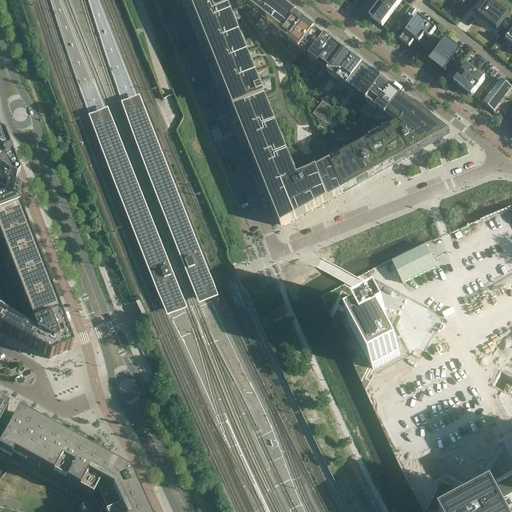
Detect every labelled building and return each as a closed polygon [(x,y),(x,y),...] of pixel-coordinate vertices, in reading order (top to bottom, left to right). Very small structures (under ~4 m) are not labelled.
[(327,153),(293,71),(291,65),(286,52),(280,39),(284,34),(296,18),(297,17),(275,0),(189,0),(281,228),(284,227),(297,219),(301,217),(302,217),(312,211),(319,207),(328,202),(329,201),(339,196),(343,194),(331,163),(327,153)] [(385,0),(381,6),(393,14),(403,1),(402,0),(385,0)] [(475,15),(496,31),(506,17),(485,1),(475,15)] [(371,19),(382,28),(393,14),(381,6),(371,19)] [(400,41),(409,48),(415,40),(419,44),(425,36),(429,39),(436,31),(418,17),(400,41)] [(306,25),(297,18),(281,38),(286,51),(306,25)] [(316,32),(306,25),(286,51),(291,64),(316,32)] [(316,32),(291,64),(294,71),(298,75),(304,68),(325,40),(316,32)] [(304,68),(313,75),(319,68),(335,47),(325,40),(304,68)] [(429,64),(444,75),(459,55),(444,44),(429,64)] [(500,48),(495,45),(491,51),(495,54),(500,48)] [(319,68),(328,75),(344,54),(335,47),(319,68)] [(354,62),(344,54),(328,75),(318,89),(327,96),(338,82),(354,62)] [(363,69),(354,62),(338,82),(347,89),(363,69)] [(472,97),(485,80),(467,66),(455,83),(472,97)] [(338,102),(347,109),(357,97),(373,76),(363,69),(347,89),(338,102)] [(382,83),(381,82),(381,81),(381,80),(380,79),(380,78),(378,77),(377,77),(376,77),(375,77),(374,77),(373,76),(357,97),(367,104),(382,83)] [(493,80),(485,91),(490,94),(498,83),(493,80)] [(483,105),(494,113),(511,89),(501,81),(483,105)] [(376,111),(392,91),(382,83),(367,104),(376,111)] [(376,111),(372,117),(380,123),(384,120),(386,119),(401,98),(392,91),(376,111)] [(331,163),(343,194),(449,136),(401,98),(386,119),(384,120),(380,123),(327,153),(331,163)] [(326,102),(314,111),(321,119),(333,109),(326,102)] [(99,129),(113,122),(106,109),(89,117),(97,133),(100,132),(99,129)] [(0,217),(18,211),(0,165),(0,217)] [(357,213),(374,207),(369,196),(353,202),(357,213)] [(72,350),(18,211),(0,217),(0,284),(4,296),(0,303),(0,332),(41,355),(49,360),(61,354),(72,350)] [(403,286),(437,270),(426,248),(392,264),(403,286)] [(62,292),(55,273),(46,277),(53,296),(62,292)] [(359,320),(349,325),(373,371),(400,356),(374,307),(357,317),(359,320)] [(0,423),(8,409),(0,404),(0,423)] [(380,422),(391,417),(387,407),(376,411),(380,422)] [(145,511),(128,474),(122,471),(116,468),(110,465),(67,441),(17,414),(9,429),(2,442),(0,445),(0,454),(10,460),(12,456),(92,499),(102,480),(108,483),(114,486),(114,487),(109,495),(101,509),(99,511),(145,511)] [(415,487),(449,469),(443,458),(409,476),(415,487)] [(511,511),(511,482),(456,511),(511,511)]
